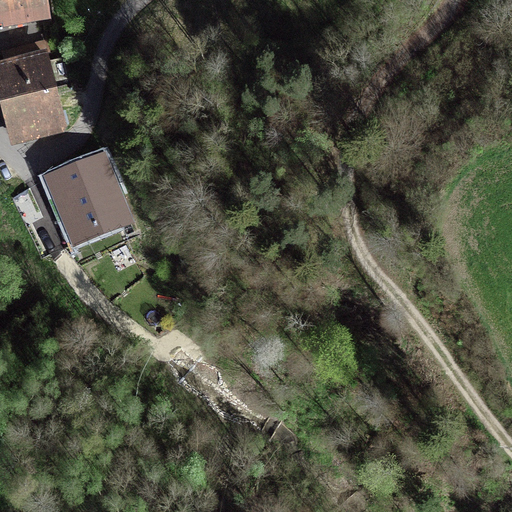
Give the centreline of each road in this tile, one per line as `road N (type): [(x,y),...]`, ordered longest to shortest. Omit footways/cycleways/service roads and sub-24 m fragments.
road 1 (track): [(511,447),(388,304),(352,231),(341,157),(361,90),(428,32)]
road 2 (residential): [(0,152),(7,162),(41,161),(87,131),(99,70),(116,32),(144,0)]
